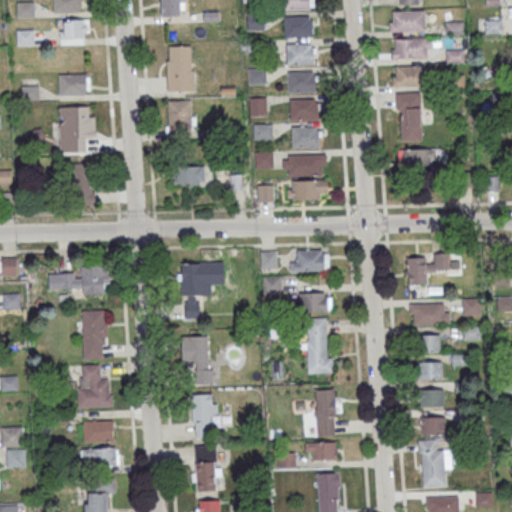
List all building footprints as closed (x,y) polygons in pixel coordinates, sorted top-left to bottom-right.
[(79,12),(79,0),(52,0),(53,12),(79,12)] [(159,0),(160,15),(183,15),(183,0),(159,0)] [(310,0),(280,0),(281,10),(311,10),(310,0)] [(33,1),(16,1),(16,17),(33,17),(33,1)] [(389,12),(389,33),(425,33),(425,12),(389,12)] [(312,37),(312,16),(284,16),(284,37),(312,37)] [(89,38),(89,19),(60,19),(60,38),(89,38)] [(17,45),(34,45),(34,29),(17,29),(17,45)] [(392,39),(392,60),(430,60),(430,39),(392,39)] [(286,64),(314,64),(314,43),(286,43),(286,64)] [(192,45),(167,45),(167,91),(192,91),(192,45)] [(421,67),(393,67),(393,87),(421,87),(421,67)] [(265,68),(248,68),(248,83),(265,83),(265,68)] [(287,92),(317,92),(317,72),(287,72),(287,92)] [(59,95),(89,95),(89,73),(59,73),(59,95)] [(22,85),(22,99),(37,99),(37,85),(22,85)] [(400,140),(421,140),(421,92),(396,92),(396,111),(400,111),(400,140)] [(252,114),(266,114),(266,98),(252,98),(252,114)] [(290,119),(317,119),(317,98),(290,98),(290,119)] [(168,133),(191,133),(191,100),(168,100),(168,133)] [(89,105),(59,105),(59,152),(89,152),(89,105)] [(252,139),(272,139),(272,123),(252,123),(252,139)] [(291,147),(319,147),(319,126),(291,126),(291,147)] [(437,166),(437,149),(402,149),(402,166),(437,166)] [(272,152),(255,152),(255,167),(272,167),(272,152)] [(282,154),(282,175),(325,175),(325,154),(282,154)] [(71,203),(94,203),(94,163),(71,163),(71,203)] [(172,185),(204,184),(204,165),(172,166),(172,185)] [(328,198),(328,180),(287,180),(287,198),(328,198)] [(273,201),(273,184),(257,184),(257,201),(273,201)] [(260,268),(276,268),(276,250),(260,250),(260,268)] [(328,271),(328,251),(290,251),(290,271),(328,271)] [(449,254),(405,254),(406,284),(427,284),(427,270),(450,270),(449,254)] [(1,275),(16,275),(16,257),(1,257),(1,275)] [(199,317),(199,264),(182,264),(182,317),(199,317)] [(104,293),(103,265),(80,265),(80,272),(57,273),(57,289),(82,289),(82,294),(104,293)] [(281,276),(262,276),(262,293),(281,293),(281,276)] [(2,292),(2,307),(18,307),(18,292),(2,292)] [(331,310),(331,292),(298,292),(298,310),(331,310)] [(462,314),(479,314),(479,297),(462,297),(462,314)] [(511,309),(511,297),(499,298),(499,310),(511,309)] [(410,324),(449,324),(449,302),(410,302),(410,324)] [(83,358),(106,358),(106,309),(83,309),(83,358)] [(333,372),(333,353),(325,353),(325,317),(306,317),(306,372),(333,372)] [(479,326),(463,326),(463,339),(479,339),(479,326)] [(440,334),(419,334),(419,352),(440,352),(440,334)] [(195,363),(195,383),(210,383),(210,335),(185,335),(185,363),(195,363)] [(441,379),(441,361),(417,361),(417,379),(441,379)] [(77,364),(78,406),(112,406),(111,375),(99,375),(99,363),(77,364)] [(1,389),(17,389),(17,376),(1,376),(1,389)] [(511,397),(511,383),(498,384),(498,398),(511,397)] [(336,435),(335,388),(315,388),(316,435),(336,435)] [(443,407),(443,388),(419,388),(419,407),(443,407)] [(216,393),(191,394),(192,437),(216,437),(216,393)] [(447,416),(419,416),(419,434),(447,434),(447,416)] [(113,441),(113,420),(84,420),(84,441),(113,441)] [(1,426),(1,447),(7,447),(7,466),(26,466),(26,447),(23,447),(23,426),(1,426)] [(451,469),(450,448),(439,449),(439,438),(419,439),(421,487),(445,486),(444,469),(451,469)] [(337,459),(337,441),(305,441),(305,451),(310,451),(310,459),(337,459)] [(195,490),(219,490),(218,446),(194,447),(195,490)] [(119,447),(81,447),(81,458),(92,458),(92,466),(119,466),(119,447)] [(317,511),(339,511),(339,472),(317,472),(317,511)] [(84,511),(106,511),(106,495),(115,495),(115,477),(84,477),(84,511)] [(492,506),(492,491),(475,492),(475,506),(492,506)] [(425,511),(458,511),(459,495),(426,495),(425,511)] [(219,511),(220,499),(197,499),(197,511),(219,511)]
